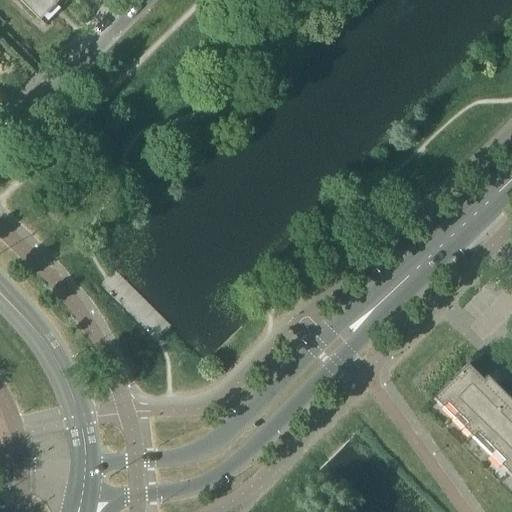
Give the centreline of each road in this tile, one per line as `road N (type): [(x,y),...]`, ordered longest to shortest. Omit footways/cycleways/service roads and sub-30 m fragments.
road 1 (tertiary): [(405,278),(342,319),(213,443),(194,453),(108,463),(83,477)]
road 2 (tertiary): [(127,496),(200,485),(244,456),(362,337),(405,278)]
road 3 (residential): [(0,134),(137,0)]
road 4 (tertiary): [(405,278),(511,178)]
